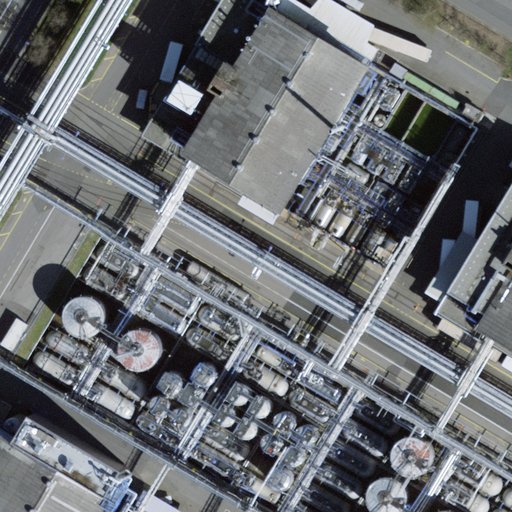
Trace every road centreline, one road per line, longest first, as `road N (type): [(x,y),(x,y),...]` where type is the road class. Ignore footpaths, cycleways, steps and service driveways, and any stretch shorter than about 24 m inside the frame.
road 1 (unknown): [(511,123),(379,351)]
road 2 (unknown): [(336,0),(511,103)]
